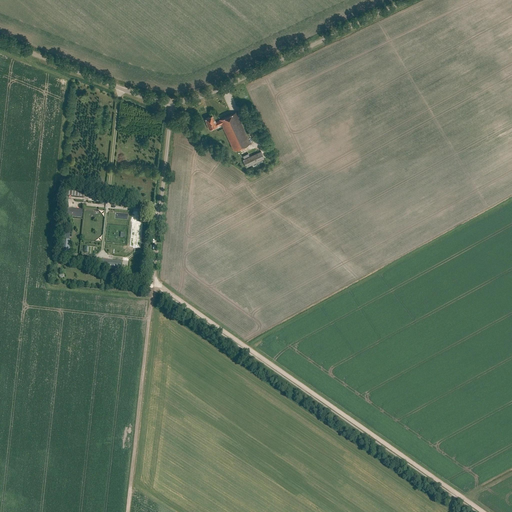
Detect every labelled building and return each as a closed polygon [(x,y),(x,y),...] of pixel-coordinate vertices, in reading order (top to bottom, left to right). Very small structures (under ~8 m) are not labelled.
[(212,116),(205,119),(207,123),(209,129),(221,124),(234,151),(251,143),(237,113),(220,120),(220,121),(216,123),(215,121),(214,121),(212,116)] [(261,151),(243,160),(246,167),(264,159),(261,151)] [(67,217),(82,218),(83,210),(68,208),(67,217)] [(61,253),(69,254),(70,240),(62,240),(61,253)] [(101,260),(100,269),(120,272),(121,262),(101,260)]
